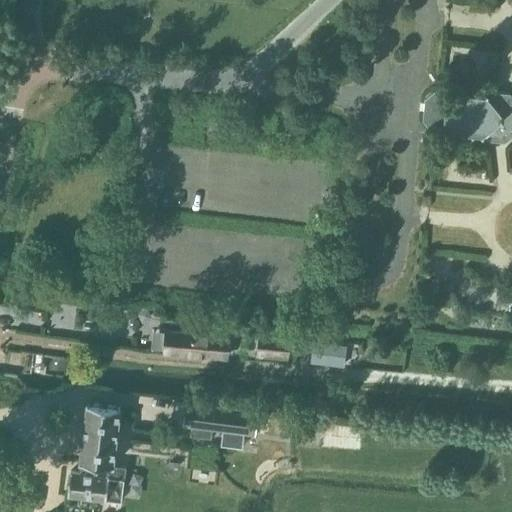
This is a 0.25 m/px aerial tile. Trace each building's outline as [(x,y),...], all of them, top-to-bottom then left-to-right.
[(511,134),(511,96),(510,93),(492,91),(487,95),(487,94),(485,93),(485,95),(477,95),(477,92),(475,92),(475,94),(467,94),(467,91),(465,91),(465,93),(457,92),(457,90),(456,90),(455,93),(446,100),(433,85),(420,96),(418,120),(429,133),(444,121),(452,130),(452,133),(453,133),(453,131),(461,132),(461,134),(463,134),(463,132),(471,133),(471,134),(473,135),(473,133),(481,134),(481,136),(483,136),(483,135),(486,139),(505,141),(511,134)] [(31,295),(14,293),(12,308),(29,310),(31,295)] [(162,329),(160,354),(226,361),(228,332),(162,329)] [(286,339),(258,336),(256,363),(285,365),(286,339)] [(345,345),(313,341),(311,361),(343,366),(345,345)] [(120,407),(87,402),(79,462),(81,462),(80,473),(70,471),(67,495),(106,500),(121,501),(124,479),(109,477),(109,476),(107,476),(108,465),(112,466),(120,407)] [(257,411),(186,402),(183,425),(254,434),(257,411)]
